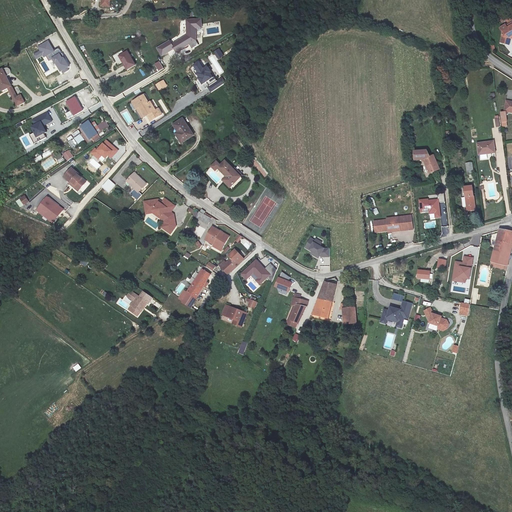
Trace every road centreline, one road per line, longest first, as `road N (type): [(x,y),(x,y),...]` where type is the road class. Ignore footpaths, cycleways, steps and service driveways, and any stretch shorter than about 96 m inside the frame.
road 1 (unclassified): [(511,221),(337,273),(299,269),(168,178),(136,146),(43,0)]
road 2 (unclassified): [(511,444),(496,340),(511,267)]
road 3 (track): [(207,305),(159,321),(96,360)]
